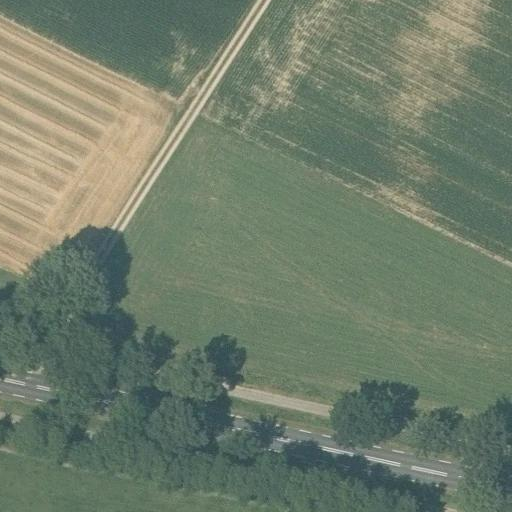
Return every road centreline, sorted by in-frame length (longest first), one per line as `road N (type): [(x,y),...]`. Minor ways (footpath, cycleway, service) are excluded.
road 1 (primary): [(511,489),(0,379)]
road 2 (track): [(46,356),(126,211),(265,0)]
